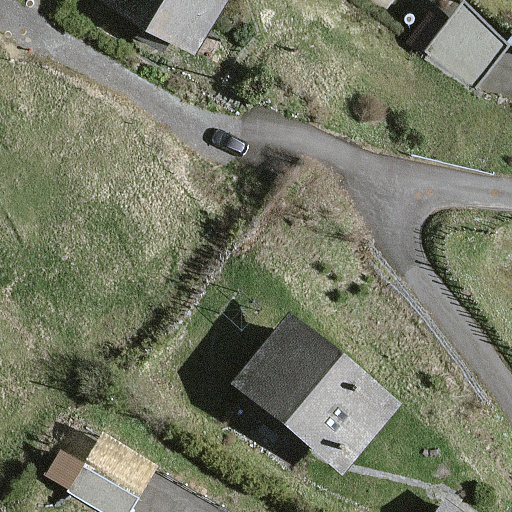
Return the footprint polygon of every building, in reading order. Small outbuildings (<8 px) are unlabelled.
[(222,0),(98,0),(188,55),(222,0)] [(469,0),(452,0),(423,42),(472,76),(507,26),(469,0)] [(404,408),(297,315),(231,390),(338,483),(404,408)] [(83,414),(50,474),(119,511),(126,511),(158,455),(83,414)] [(472,511),(445,492),(429,511),(472,511)]
